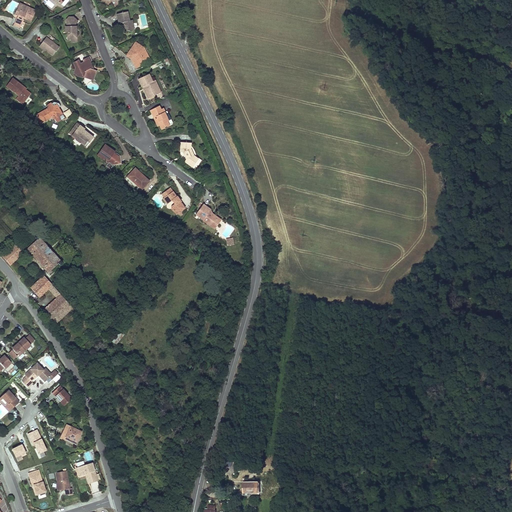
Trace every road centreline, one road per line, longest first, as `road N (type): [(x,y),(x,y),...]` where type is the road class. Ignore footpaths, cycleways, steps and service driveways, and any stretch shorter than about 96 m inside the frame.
road 1 (tertiary): [(155,0),(227,151),(256,241),(253,292),(195,502)]
road 2 (residential): [(17,294),(77,378),(116,499)]
road 3 (residential): [(0,29),(78,94),(99,101)]
